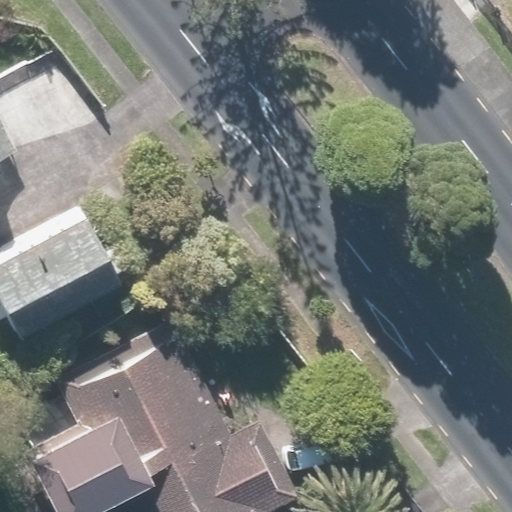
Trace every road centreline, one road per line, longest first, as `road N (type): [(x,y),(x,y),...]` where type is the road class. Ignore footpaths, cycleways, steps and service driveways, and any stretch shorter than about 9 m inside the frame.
road 1 (secondary): [(511,450),(163,0)]
road 2 (secondary): [(372,0),(511,193)]
